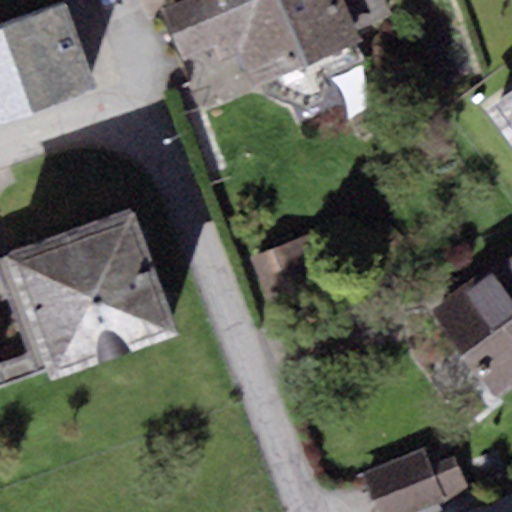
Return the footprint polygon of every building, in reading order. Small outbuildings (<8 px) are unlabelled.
[(363,30),(395,16),(388,0),(186,0),(160,11),(188,77),(223,62),(242,54),(256,88),(356,47),(368,42),(363,30)] [(65,9),(0,30),(0,125),(94,94),(65,9)] [(511,94),(488,112),(511,147),(511,94)] [(133,212),(8,257),(54,384),(179,339),(133,212)] [(432,310),(499,402),(511,392),(511,258),(500,267),(496,263),(432,310)] [(380,511),(426,511),(467,495),(443,437),(363,469),(380,511)]
